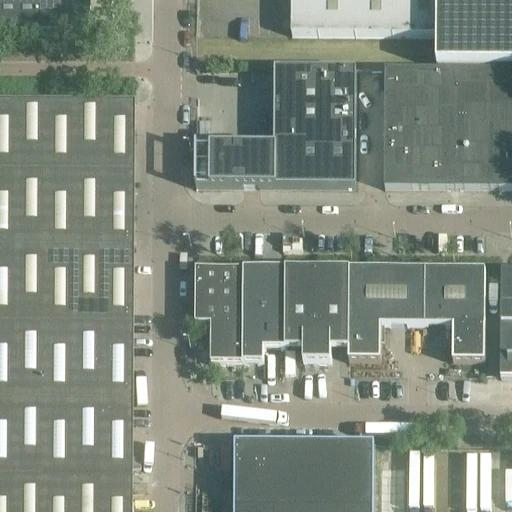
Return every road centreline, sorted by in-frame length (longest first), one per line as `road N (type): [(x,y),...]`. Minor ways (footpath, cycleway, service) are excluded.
road 1 (unclassified): [(511,226),(163,222)]
road 2 (unclassified): [(163,416),(511,418)]
road 3 (unclassified): [(168,0),(163,222)]
road 4 (unclassified): [(163,222),(163,416)]
